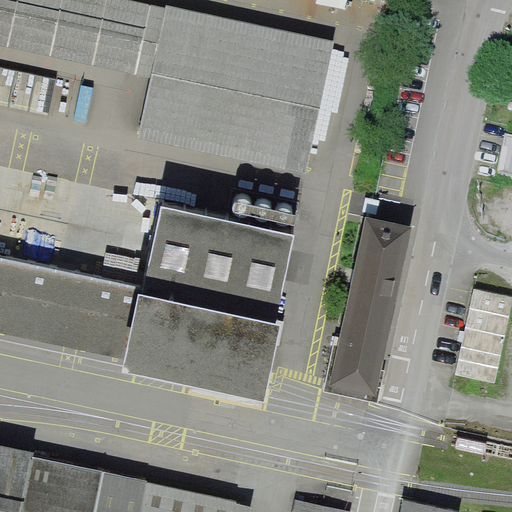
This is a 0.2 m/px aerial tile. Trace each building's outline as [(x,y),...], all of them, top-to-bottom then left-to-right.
[(0,0),(0,44),(151,77),(139,135),(310,171),(337,43),(166,8),(131,0),(0,0)] [(87,82),(0,65),(0,103),(80,119),(87,82)] [(511,139),(509,139),(502,174),(511,176),(511,139)] [(252,210),(253,207),(253,204),(252,201),(249,198),(246,197),(243,196),(240,197),(237,198),(235,201),(233,204),(233,207),(234,210),(235,213),(238,215),(241,216),(245,216),(248,215),(250,213),(252,210)] [(292,229),(157,200),(141,284),(129,338),(263,365),(292,229)] [(273,214),(274,211),(273,208),(272,204),(270,202),(267,200),(264,200),(260,200),(257,202),(255,204),(254,207),(253,211),(254,214),(256,217),(259,219),(262,220),(265,220),(268,219),(271,217),(273,214)] [(293,219),(294,216),(294,213),(293,210),(290,207),(288,206),(284,205),(281,205),(278,207),(276,209),(274,213),(274,216),(275,219),(277,222),(279,224),(282,225),(286,225),(289,224),(292,222),(293,219)] [(413,227),(362,216),(324,391),(375,402),(413,227)] [(0,253),(0,310),(129,338),(141,284),(0,253)] [(511,324),(511,296),(475,289),(457,374),(500,383),(511,324)] [(150,477),(0,444),(0,511),(255,511),(259,499),(150,477)] [(462,511),(464,508),(407,496),(403,511),(462,511)] [(356,511),(357,511),(298,497),(294,511),(356,511)]
